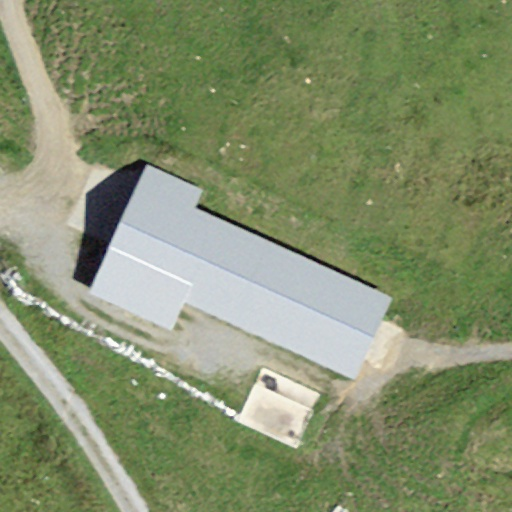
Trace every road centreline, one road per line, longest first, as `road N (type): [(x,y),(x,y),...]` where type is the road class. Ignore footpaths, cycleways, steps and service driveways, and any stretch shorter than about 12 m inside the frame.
road 1 (track): [(0,317),(80,421),(134,511)]
road 2 (track): [(49,197),(58,140),(51,103),(8,0)]
